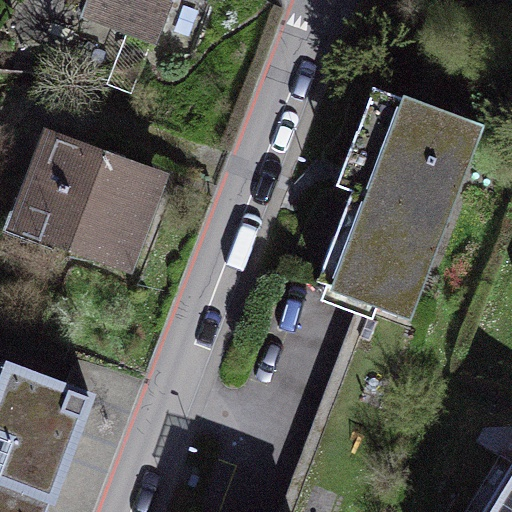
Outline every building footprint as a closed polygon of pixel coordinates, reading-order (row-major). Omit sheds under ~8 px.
[(66,0),(63,10),(156,40),(169,0),(66,0)] [(424,343),(496,134),(372,92),(301,301),(424,343)] [(172,190),(43,147),(13,238),(142,281),(172,190)] [(88,397),(0,374),(0,486),(60,502),(88,397)] [(511,511),(511,460),(508,458),(476,511),(511,511)]
